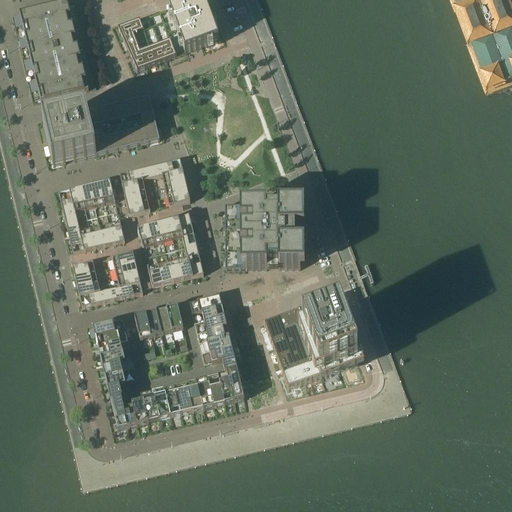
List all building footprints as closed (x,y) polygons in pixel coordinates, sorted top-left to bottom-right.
[(202,0),(118,31),(138,74),(219,44),(202,0)] [(511,87),(511,14),(511,11),(506,0),(448,0),(485,98),(511,87)] [(75,4),(19,17),(12,19),(33,107),(74,97),(96,92),(75,4)] [(159,144),(149,101),(79,117),(42,126),(53,169),(128,151),(159,144)] [(203,279),(189,219),(193,218),(191,211),(182,213),(181,208),(190,205),(180,164),(119,179),(121,188),(119,188),(117,183),(58,197),(73,257),(69,258),(71,265),(80,263),(81,268),(72,270),(82,312),(142,297),(140,288),(143,288),(144,293),(147,292),(203,279)] [(295,248),(295,234),(300,234),(299,209),(277,209),(277,213),(271,213),(266,213),(266,209),(224,210),(225,273),(267,273),(267,269),(278,269),(278,272),(300,272),(300,247),(295,248)] [(343,298),(273,324),(298,389),(330,377),(331,382),(374,366),(354,314),(349,316),(343,298)] [(219,299),(189,307),(192,318),(201,316),(201,315),(222,311),(219,299)] [(177,309),(166,312),(172,335),(183,333),(177,309)] [(222,311),(201,315),(201,316),(204,325),(224,320),(222,311)] [(166,312),(156,314),(161,338),(172,335),(166,312)] [(156,314),(145,317),(151,340),(161,338),(156,314)] [(145,317),(134,320),(140,343),(151,340),(145,317)] [(224,320),(204,325),(206,335),(226,330),(224,320)] [(92,330),(95,341),(125,334),(122,323),(92,330)] [(226,330),(206,335),(208,344),(208,345),(229,340),(226,330)] [(127,343),(125,334),(95,341),(97,350),(127,343)] [(199,346),(198,347),(201,358),(201,359),(202,358),(209,357),(209,356),(231,351),(229,340),(208,345),(208,344),(199,346)] [(130,353),(127,343),(97,350),(100,360),(130,353)] [(231,351),(209,356),(209,357),(211,367),(222,364),(234,361),(231,351)] [(132,363),(130,353),(100,360),(102,370),(132,363)] [(222,364),(225,376),(226,375),(234,406),(244,403),(234,361),(222,364)] [(134,373),(132,363),(102,370),(105,381),(134,373)] [(137,385),(134,373),(105,381),(107,392),(119,389),(137,385)] [(226,375),(225,376),(217,378),(224,408),(234,406),(226,375)] [(224,408),(217,378),(207,380),(214,410),(224,408)] [(214,410),(207,380),(195,383),(203,413),(214,410)] [(203,413),(195,383),(185,385),(192,415),(203,413)] [(192,415),(185,385),(173,388),(180,418),(192,415)] [(180,418),(173,388),(163,391),(170,421),(180,418)] [(122,400),(119,389),(107,392),(117,433),(127,431),(123,413),(120,401),(122,401),(122,400)] [(170,421),(163,391),(152,393),(159,423),(170,421)] [(159,423),(152,393),(140,396),(147,426),(159,423)] [(147,426),(140,396),(129,399),(132,410),(137,429),(147,426)] [(127,431),(137,429),(132,410),(123,412),(123,413),(127,431)]
